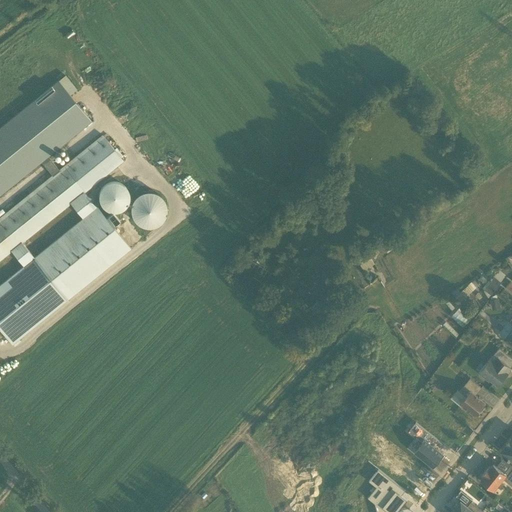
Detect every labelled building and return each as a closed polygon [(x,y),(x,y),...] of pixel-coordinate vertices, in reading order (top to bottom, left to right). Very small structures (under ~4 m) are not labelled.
[(0,194),(41,162),(48,156),(91,121),(58,80),(0,127),(0,194)] [(93,210),(80,195),(123,160),(102,135),(59,170),(48,156),(41,162),(52,176),(0,217),(0,259),(11,251),(23,266),(0,285),(0,327),(10,340),(9,341),(11,344),(130,248),(97,207),(93,210)] [(109,214),(129,204),(118,179),(97,189),(109,214)] [(146,230),(170,211),(149,186),(126,205),(146,230)] [(356,257),(360,264),(374,255),(370,249),(356,257)] [(484,289),(491,294),(501,281),(494,276),(484,289)] [(460,292),(465,297),(475,288),(471,284),(468,287),(467,286),(460,292)] [(492,299),(490,299),(492,307),(500,306),(499,298),(498,298),(492,299)] [(310,318),(296,303),(288,311),(303,326),(310,318)] [(473,337),(477,331),(472,327),(467,332),(473,337)] [(490,379),(498,386),(509,373),(507,372),(511,367),(509,366),(511,362),(511,357),(499,348),(490,359),(490,358),(479,372),(489,381),(490,379)] [(482,406),(485,402),(476,395),(482,388),(470,378),(460,391),(467,397),(460,406),(465,410),(467,408),(475,415),(478,411),(479,413),(479,414),(485,407),(484,406),(484,407),(482,406)] [(450,411),(435,429),(442,435),(440,437),(450,446),(460,433),(458,431),(461,427),(460,426),(463,421),(450,411)] [(416,422),(408,431),(419,439),(418,440),(421,443),(415,452),(433,467),(443,454),(434,447),(439,440),(416,422)] [(511,437),(511,439),(510,438),(510,439),(510,440),(507,443),(506,443),(507,444),(502,451),(509,456),(508,457),(509,458),(510,457),(511,458),(511,437)] [(490,466),(487,468),(481,476),(483,477),(481,480),(494,490),(503,479),(511,485),(511,466),(510,465),(504,473),(493,464),(491,467),(490,466)] [(381,471),(372,482),(386,494),(377,503),(386,510),(383,511),(398,511),(404,506),(405,507),(408,505),(403,501),(410,494),(381,471)] [(486,495),(482,500),(487,504),(491,499),(486,495)] [(482,511),(483,511),(471,501),(467,506),(461,501),(461,502),(454,497),(448,505),(454,510),(452,511),(482,511)]
